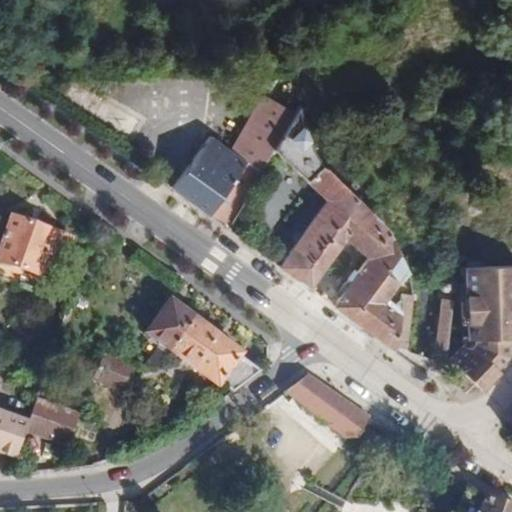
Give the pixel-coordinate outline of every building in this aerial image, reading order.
[(210,136),(171,189),(226,228),(270,155),(295,113),(263,95),(230,151),(210,136)] [(370,99),(359,100),(361,115),(371,114),(370,99)] [(319,159),(299,106),(295,113),(270,155),(284,170),(290,164),(326,200),(279,266),(298,280),(358,197),(324,166),(319,159)] [(389,232),(358,197),(298,280),(309,289),(344,239),(369,259),(333,307),(348,318),(398,249),(389,232)] [(11,216),(0,246),(0,261),(39,276),(44,263),(61,263),(70,238),(11,216)] [(400,252),(398,249),(348,318),(396,351),(400,311),(389,299),(388,298),(399,282),(401,284),(411,274),(400,252)] [(39,276),(0,261),(0,277),(34,290),(39,276)] [(511,265),(463,267),(432,281),(435,287),(463,275),(466,341),(448,360),(480,390),(482,388),(498,372),(495,369),(507,357),(506,339),(511,338),(511,265)] [(427,290),(425,292),(424,292),(423,295),(425,298),(428,300),(431,299),(432,297),(432,296),(432,293),(430,291),(428,290),(427,290)] [(414,353),(419,297),(413,297),(402,295),(400,311),(396,351),(414,353)] [(441,299),(432,297),(431,299),(428,300),(425,298),(420,354),(439,355),(444,303),(441,299)] [(193,319),(191,318),(169,302),(146,334),(164,347),(162,352),(158,349),(142,370),(158,369),(170,351),(169,351),(193,319)] [(214,334),(193,319),(169,351),(170,351),(192,367),(215,335),(214,334)] [(232,393),(261,371),(239,356),(240,354),(215,335),(192,367),(217,386),(219,383),(232,393)] [(104,353),(92,378),(121,392),(132,367),(104,353)] [(357,437),(369,417),(307,375),(285,392),(343,437),(349,437),(357,437)] [(79,415),(36,399),(27,423),(25,430),(69,447),(79,415)] [(25,430),(27,423),(0,412),(0,453),(14,459),(25,430)] [(476,511),(482,495),(467,485),(457,511),(476,511)] [(511,511),(511,506),(482,495),(476,511),(511,511)]
